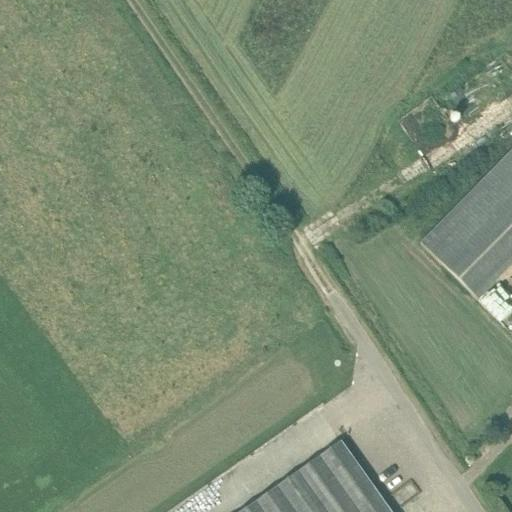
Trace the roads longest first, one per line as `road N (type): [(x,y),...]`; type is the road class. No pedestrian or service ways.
road 1 (track): [(130,0),(329,293)]
road 2 (unclassified): [(473,511),(329,293)]
